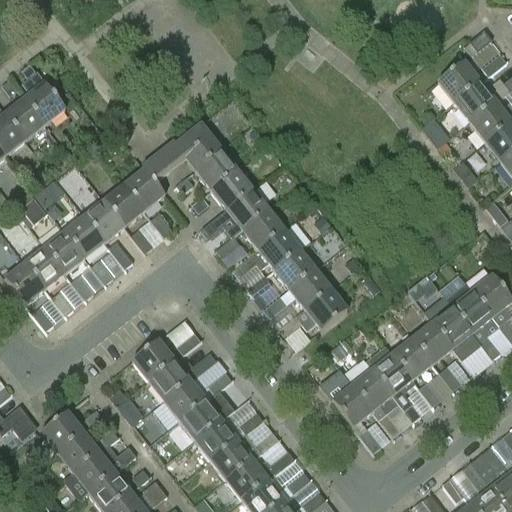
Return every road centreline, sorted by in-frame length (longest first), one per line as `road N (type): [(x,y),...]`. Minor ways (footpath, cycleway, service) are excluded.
road 1 (residential): [(372,496),(355,488),(198,290),(174,281),(149,291),(67,356),(29,358)]
road 2 (residential): [(511,378),(395,468),(387,487)]
road 3 (residential): [(387,487),(413,483),(511,406)]
